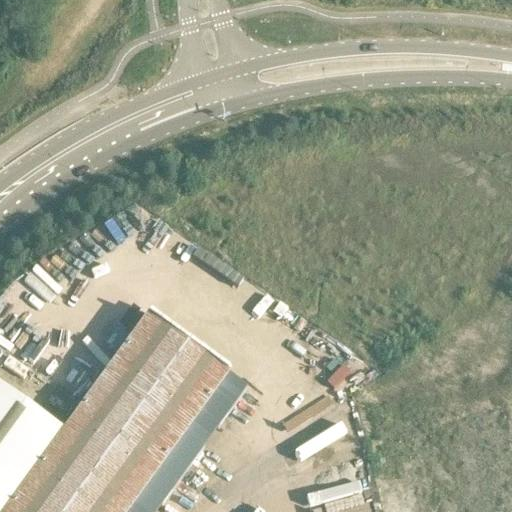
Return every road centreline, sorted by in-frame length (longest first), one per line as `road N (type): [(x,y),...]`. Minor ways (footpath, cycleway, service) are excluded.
road 1 (secondary): [(230,105),(355,81),(511,82)]
road 2 (secondary): [(511,56),(383,47),(237,69)]
road 3 (secondary): [(0,227),(84,168),(230,105)]
road 4 (secondary): [(204,80),(78,134),(0,186)]
